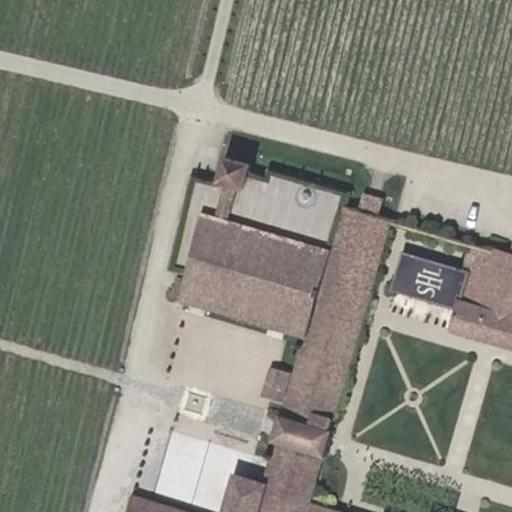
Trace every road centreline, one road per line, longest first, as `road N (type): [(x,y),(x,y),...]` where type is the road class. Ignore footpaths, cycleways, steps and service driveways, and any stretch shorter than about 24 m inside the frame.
road 1 (track): [(0,58),(511,185)]
road 2 (track): [(102,511),(222,0)]
road 3 (track): [(0,342),(132,382)]
